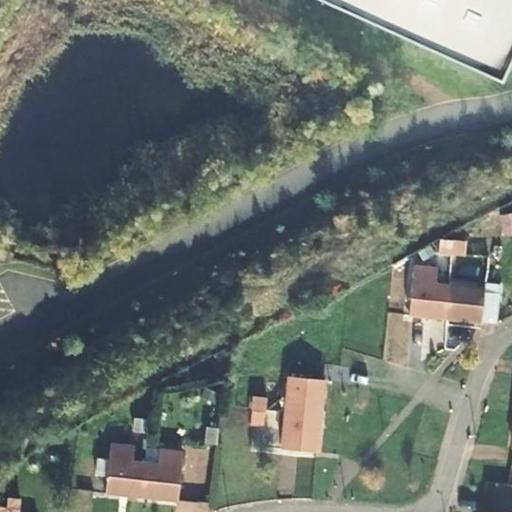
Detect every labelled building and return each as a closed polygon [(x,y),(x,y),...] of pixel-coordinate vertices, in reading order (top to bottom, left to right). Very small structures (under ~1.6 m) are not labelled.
[(511,0),(319,0),(499,81),(511,52),(511,0)] [(440,239),(439,253),(466,254),(467,241),(440,239)] [(447,318),(450,283),(413,278),(409,313),(447,318)] [(450,283),(447,318),(481,323),(486,288),(450,283)] [(287,376),(262,374),(261,386),(286,388),(287,376)] [(286,414),(321,418),(325,380),(290,377),(286,414)] [(321,418),(286,414),(284,430),(275,429),(276,423),(264,422),(261,448),(317,454),(321,418)] [(141,498),(146,462),(110,458),(106,493),(141,498)] [(146,462),(141,498),(178,502),(182,467),(146,462)]
